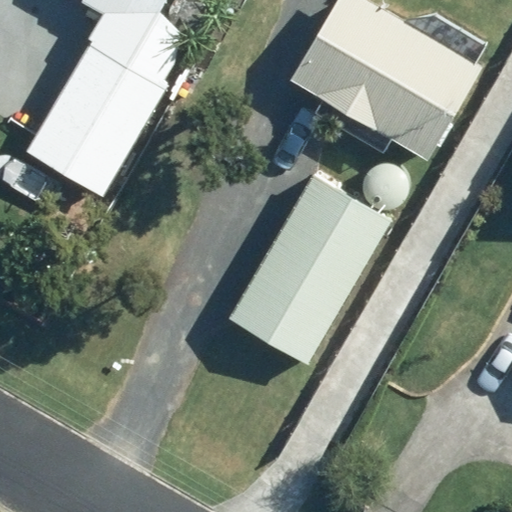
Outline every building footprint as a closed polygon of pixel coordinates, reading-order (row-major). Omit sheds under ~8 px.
[(116,0),(154,21),(166,0),(99,0),(107,4),(109,0),(116,0)] [(486,61),(380,0),(336,0),(295,72),(433,153),(486,61)] [(94,35),(32,143),(101,183),(165,75),(94,35)] [(318,167),(235,310),(312,356),(396,213),(318,167)] [(398,430),(413,397),(382,383),(366,415),(398,430)]
